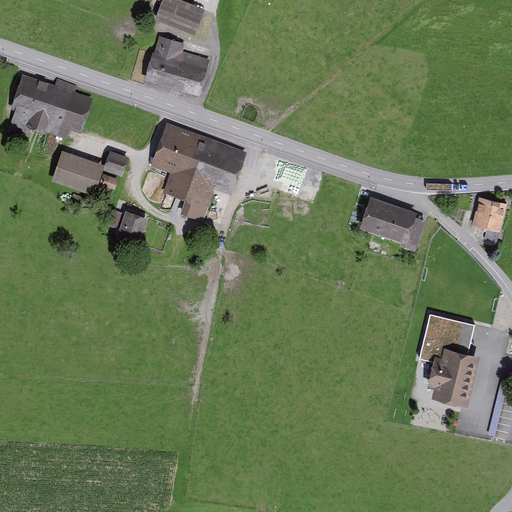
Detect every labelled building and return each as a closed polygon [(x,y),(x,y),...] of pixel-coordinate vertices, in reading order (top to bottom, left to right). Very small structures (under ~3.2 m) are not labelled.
[(205,11),(178,0),(163,0),(156,20),(195,36),(205,11)] [(190,43),(168,34),(150,78),(200,98),(214,63),(186,51),(190,43)] [(82,133),(94,97),(24,73),(12,110),(16,112),(10,130),(57,146),(60,136),(68,138),(71,130),(82,133)] [(249,156),(171,125),(154,168),(171,175),(164,193),(210,210),(217,192),(232,198),(249,156)] [(106,167),(64,153),(55,181),(97,195),(106,167)] [(123,159),(112,155),(108,166),(119,170),(123,159)] [(116,179),(104,175),(102,183),(113,187),(116,179)] [(74,195),(71,201),(82,205),(85,199),(74,195)] [(429,218),(374,197),(363,225),(419,246),(429,218)] [(510,204),(481,197),(475,221),(504,228),(510,204)] [(152,218),(128,210),(119,238),(143,246),(152,218)] [(474,325),(431,314),(421,357),(436,361),(430,384),(437,386),(434,397),(469,406),(483,354),(468,350),(474,325)]
